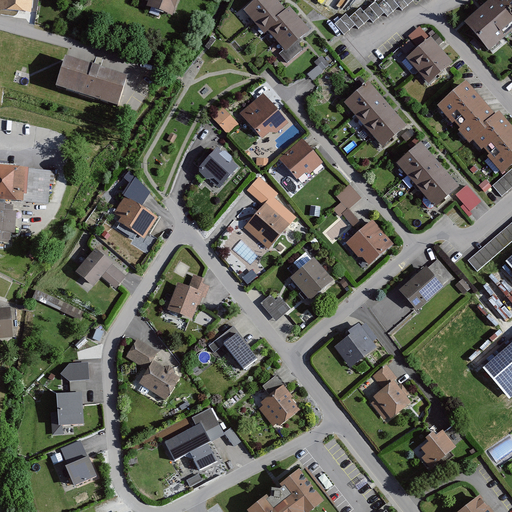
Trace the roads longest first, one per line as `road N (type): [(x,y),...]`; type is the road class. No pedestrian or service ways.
road 1 (residential): [(291,356),(192,236),(176,237),(109,353),(118,479),(147,511)]
road 2 (residential): [(414,247),(265,74)]
road 3 (residential): [(167,511),(342,421)]
road 4 (residential): [(291,356),(414,247)]
road 5 (unknown): [(359,295),(444,422)]
road 6 (residential): [(144,66),(0,25)]
road 7 (residential): [(511,106),(428,10)]
